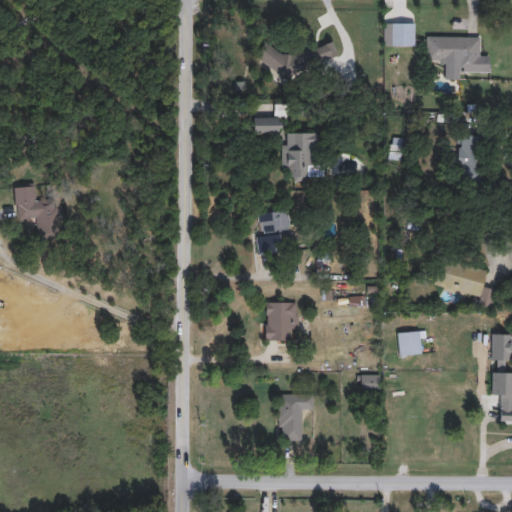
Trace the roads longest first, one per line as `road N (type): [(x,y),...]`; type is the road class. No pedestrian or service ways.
road 1 (tertiary): [(185,511),(189,0)]
road 2 (tertiary): [(185,477),(511,483)]
